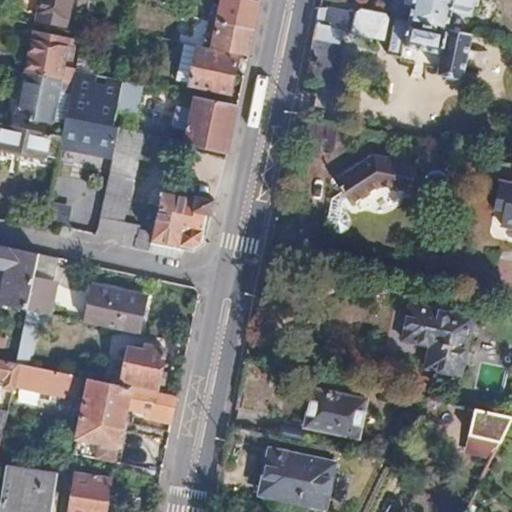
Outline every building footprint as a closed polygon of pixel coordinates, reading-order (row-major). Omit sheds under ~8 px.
[(78,0),(78,6),(89,7),(90,0),(41,0),(38,18),(67,23),(71,0),(78,0)] [(129,28),(144,31),(149,4),(135,0),(129,28)] [(223,0),(219,18),(254,25),(258,0),(223,0)] [(469,16),(472,0),(411,0),(406,24),(447,32),(451,12),(469,16)] [(382,42),(386,21),(383,17),(360,11),(353,16),(325,10),(318,11),(312,41),(332,45),(334,32),(382,42)] [(75,34),(83,35),(87,19),(78,17),(77,25),(73,24),(71,30),(76,31),(75,34)] [(213,46),(247,53),(254,25),(219,18),(213,46)] [(463,72),(470,37),(447,32),(406,24),(395,21),(387,58),(401,61),(403,48),(439,56),(437,66),(463,72)] [(63,78),(74,81),(76,70),(64,68),(70,37),(35,30),(26,71),(63,78)] [(183,80),(198,82),(205,46),(190,43),(183,80)] [(208,84),(206,96),(227,100),(228,89),(232,89),(240,54),(205,46),(198,82),(208,84)] [(110,152),(116,126),(110,125),(116,95),(119,77),(76,68),(76,70),(74,81),(62,135),(0,122),(0,141),(48,152),(50,148),(59,150),(61,142),(110,152)] [(63,78),(26,71),(17,114),(54,121),(63,78)] [(119,77),(116,95),(137,100),(141,82),(119,77)] [(189,128),(186,141),(227,150),(237,102),(227,100),(206,96),(195,93),(194,105),(177,102),(173,124),(189,128)] [(304,142),(308,123),(302,122),(298,141),(304,142)] [(317,150),(322,126),(308,123),(301,156),(316,158),(317,150)] [(344,145),(346,131),(322,126),(317,150),(330,152),(332,142),(344,145)] [(143,133),(119,128),(95,237),(119,242),(149,249),(152,238),(152,233),(123,227),(143,133)] [(407,192),(412,164),(371,155),(333,181),(341,192),(349,205),(350,206),(378,187),(407,192)] [(511,185),(498,182),(493,205),(504,207),(500,227),(511,229),(511,185)] [(161,196),(152,233),(152,238),(182,244),(191,246),(204,239),(209,212),(212,211),(212,209),(215,197),(201,195),(200,198),(165,191),(164,197),(161,196)] [(344,208),(349,205),(341,192),(331,198),(323,221),(328,234),(336,236),(342,233),(347,219),(343,213),(344,208)] [(152,238),(149,249),(179,256),(182,244),(152,238)] [(34,275),(39,252),(14,247),(0,243),(0,267),(10,269),(3,303),(27,308),(34,275)] [(58,256),(39,252),(34,275),(54,279),(58,256)] [(34,275),(27,308),(48,312),(54,279),(34,275)] [(93,284),(86,320),(139,331),(146,295),(93,284)] [(474,320),(413,307),(406,342),(435,347),(430,370),(462,377),(474,320)] [(48,312),(27,308),(18,361),(31,363),(38,322),(63,328),(66,316),(48,312)] [(146,351),(130,348),(124,380),(158,387),(166,348),(148,344),(146,351)] [(0,379),(4,381),(3,388),(11,390),(13,384),(18,361),(0,356),(0,379)] [(31,363),(18,361),(13,384),(39,389),(38,396),(50,399),(52,392),(69,395),(71,388),(78,390),(82,375),(31,363)] [(174,414),(178,394),(91,377),(79,437),(101,442),(120,446),(129,405),(174,414)] [(365,401),(313,391),(306,427),(358,437),(365,401)] [(498,444),(511,417),(476,410),(470,438),(498,444)] [(117,461),(120,446),(101,442),(98,457),(117,461)] [(334,464),(270,450),(260,494),(325,507),(334,464)] [(55,471),(5,468),(2,506),(53,510),(55,471)] [(107,511),(113,479),(78,474),(72,511),(107,511)]
